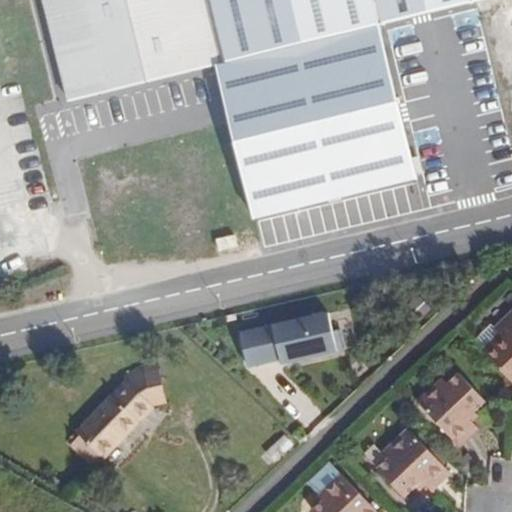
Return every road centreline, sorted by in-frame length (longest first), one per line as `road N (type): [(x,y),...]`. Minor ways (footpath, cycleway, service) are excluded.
road 1 (residential): [(502,264),(237,511)]
road 2 (unknown): [(146,306),(64,239),(17,225),(0,168)]
road 3 (unknown): [(490,224),(445,23)]
